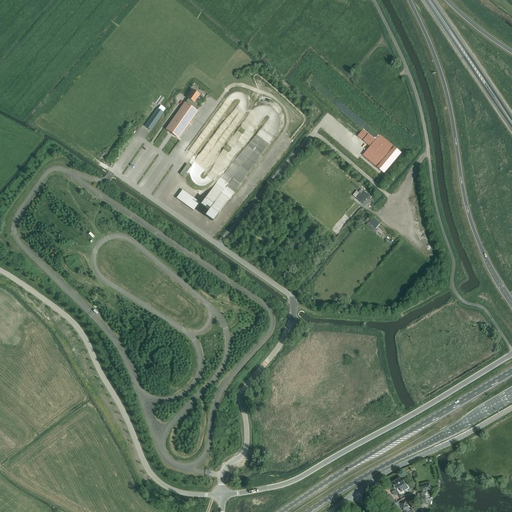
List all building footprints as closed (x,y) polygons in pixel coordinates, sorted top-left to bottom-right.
[(310,76),(306,82),(363,130),(358,136),(370,147),(363,155),(377,167),(384,173),(401,153),(394,147),(310,76)] [(185,103),(193,109),(194,109),(197,104),(194,102),(199,95),(193,90),(187,98),(188,99),(185,103)] [(175,136),(193,109),(185,103),(166,130),(175,136)] [(151,130),(163,113),(158,109),(146,126),(151,130)] [(216,129),(200,155),(205,158),(204,158),(217,166),(223,156),(217,152),(228,136),(223,133),(221,135),(219,133),(220,131),(222,132),(224,130),(229,133),(230,132),(219,125),(217,130),(216,129)] [(213,170),(216,166),(211,162),(208,166),(213,170)] [(183,176),(190,167),(187,164),(180,174),(183,176)] [(211,204),(218,211),(229,199),(215,185),(206,194),(214,201),(211,204)] [(201,202),(181,191),(176,201),(196,211),(201,202)] [(356,198),(363,204),(369,196),(364,192),(362,195),(360,193),(356,198)] [(212,217),(216,209),(208,205),(203,213),(212,217)] [(380,223),(373,217),(368,223),(375,229),(380,223)] [(402,486),(405,484),(401,478),(392,483),(396,489),(391,492),(393,495),(395,495),(399,493),(396,489),(399,487),(401,492),(405,490),(402,486)] [(401,504),(401,505),(400,506),(404,511),(413,511),(412,509),(411,510),(408,505),(405,501),(401,504)]
